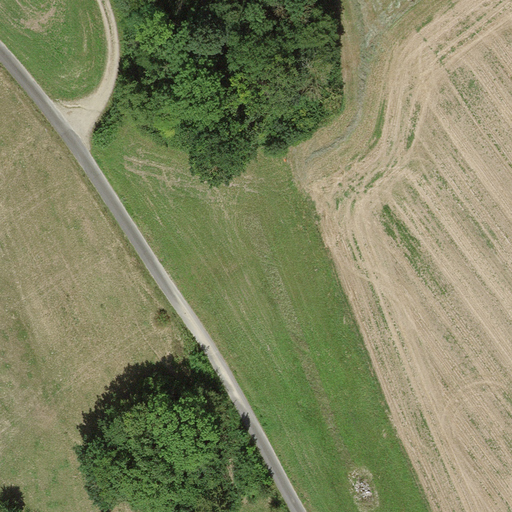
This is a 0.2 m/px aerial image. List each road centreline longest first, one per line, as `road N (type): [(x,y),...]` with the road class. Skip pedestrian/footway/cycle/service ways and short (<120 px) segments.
road 1 (track): [(0,53),(67,136),(233,395),(297,511)]
road 2 (track): [(100,0),(111,58),(104,94),(67,136)]
